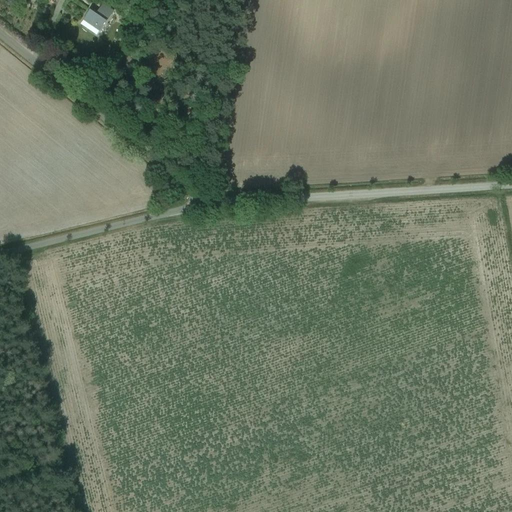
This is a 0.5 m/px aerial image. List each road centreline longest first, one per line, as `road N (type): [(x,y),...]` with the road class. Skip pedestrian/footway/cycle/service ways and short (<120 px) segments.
road 1 (unclassified): [(511,186),(205,206)]
road 2 (unclassified): [(0,35),(205,206)]
road 3 (unclassified): [(205,206),(0,254)]
